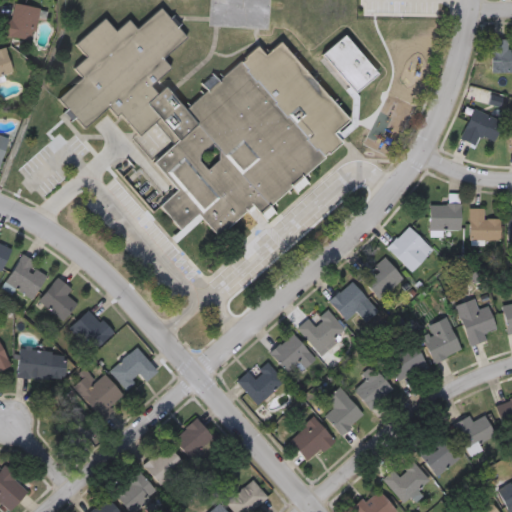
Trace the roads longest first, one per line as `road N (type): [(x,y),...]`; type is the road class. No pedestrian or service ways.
road 1 (residential): [(466,0),(438,110),(391,192),(308,277),(43,511)]
road 2 (residential): [(0,204),(48,230),(141,313),(319,511)]
road 3 (residential): [(297,511),(423,406),(511,363)]
